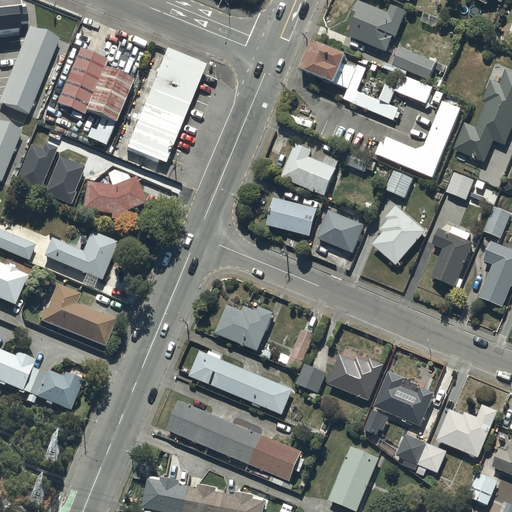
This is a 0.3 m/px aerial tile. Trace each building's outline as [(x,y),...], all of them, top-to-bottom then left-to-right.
[(353,24),(348,35),(388,51),(394,35),(397,36),(407,10),(392,4),(389,11),(361,0),(358,0),(350,23),(353,24)] [(59,36),(32,25),(3,97),(29,107),(59,36)] [(114,53),(80,39),(55,99),(88,112),(91,104),(118,115),(134,75),(109,65),(114,53)] [(314,44),(303,72),(338,85),(337,87),(350,92),(345,105),(396,125),(397,122),(399,123),(402,117),(397,115),(399,111),(393,109),(398,96),(427,108),(434,91),(407,80),(409,76),(430,84),(437,66),(401,52),(397,62),(387,59),(384,67),(386,68),(383,75),(391,78),(392,76),(403,80),(398,94),(387,90),(381,104),(358,96),(365,78),(357,75),(358,73),(344,67),(348,57),(314,44)] [(204,63),(169,48),(130,142),(166,156),(204,63)] [(466,122),(455,148),(485,161),(494,140),(506,145),(511,128),(511,71),(506,69),(500,83),(492,80),(483,101),(486,102),(476,126),(466,122)] [(387,139),(380,156),(434,179),(462,111),(443,103),(426,148),(417,151),(387,139)] [(0,168),(17,129),(0,122),(0,168)] [(74,165),(81,144),(52,133),(44,154),(74,165)] [(312,150),(295,143),(282,177),(326,195),(340,160),(327,155),(324,162),(310,156),(312,150)] [(370,160),(351,152),(346,163),(365,171),(370,160)] [(112,185),(87,181),(82,210),(111,214),(111,219),(120,220),(129,217),(127,211),(146,202),(136,176),(130,179),(129,175),(114,170),(108,174),(112,185)] [(414,178),(393,170),(386,189),(406,197),(414,178)] [(466,199),(473,179),(454,172),(447,192),(466,199)] [(275,197),(267,224),(311,235),(318,208),(275,197)] [(373,244),(397,264),(426,230),(396,205),(387,217),(389,219),(381,229),(384,231),(373,244)] [(511,213),(494,206),(485,231),(500,237),(511,213)] [(354,252),(365,224),(330,210),(318,238),(354,252)] [(440,227),(433,244),(443,248),(440,255),(431,251),(426,262),(435,266),(431,276),(455,287),(456,285),(459,287),(462,280),(459,278),(467,258),(469,259),(471,254),(469,253),(473,242),(468,240),(471,233),(454,226),(451,232),(440,227)] [(0,229),(0,248),(30,260),(36,244),(0,229)] [(102,280),(118,242),(90,231),(83,249),(51,237),(44,256),(86,274),(83,283),(94,288),(98,278),(102,280)] [(511,284),(511,248),(492,240),(484,260),(494,264),(480,296),(503,305),(511,284)] [(6,264),(5,265),(0,262),(0,298),(15,305),(28,275),(17,270),(18,269),(6,264)] [(45,306),(39,320),(105,347),(116,320),(77,304),(81,293),(58,283),(48,307),(45,306)] [(228,303),(216,333),(259,350),(274,311),(259,305),(257,310),(245,305),(243,309),(228,303)] [(300,370),(315,334),(302,329),(291,356),(282,352),(279,360),(289,364),(288,365),(300,370)] [(0,381),(0,383),(4,385),(5,383),(19,389),(18,391),(23,393),(24,391),(29,393),(26,400),(34,403),(36,396),(46,401),(45,402),(51,405),(53,402),(70,410),(83,378),(81,377),(82,374),(79,373),(79,371),(75,369),(74,372),(70,371),(69,374),(65,372),(64,375),(47,368),(45,373),(32,367),(35,359),(17,351),(15,356),(0,349),(0,381)] [(201,350),(190,375),(254,402),(253,405),(260,408),(261,406),(282,414),(293,388),(221,359),(222,356),(210,351),(209,354),(201,350)] [(340,354),(328,383),(370,400),(385,364),(371,358),(370,361),(357,356),(356,360),(340,354)] [(327,373),(305,363),(297,383),(319,392),(327,373)] [(389,370),(374,406),(403,418),(402,420),(408,423),(409,420),(421,425),(435,392),(421,386),(418,392),(403,386),(406,377),(389,370)] [(302,451),(179,399),(168,429),(290,480),(295,469),(300,471),(304,460),(299,457),(302,451)] [(450,408),(438,439),(479,456),(499,410),(483,404),(478,417),(465,411),(464,414),(450,408)] [(390,416),(373,409),(365,429),(377,434),(380,428),(384,430),(390,416)] [(447,451),(406,434),(397,455),(405,459),(403,465),(416,470),(419,465),(421,465),(418,473),(424,476),(427,468),(438,472),(447,451)] [(493,466),(511,473),(511,439),(508,451),(500,448),(493,466)] [(351,446),(330,499),(358,510),(380,458),(351,446)] [(473,487),(492,495),(498,480),(479,472),(473,487)] [(148,477),(142,507),(165,511),(262,511),(265,498),(254,495),(254,494),(236,490),(235,494),(216,490),(217,486),(198,482),(197,487),(181,483),(181,479),(161,475),(160,480),(148,477)] [(492,495),(473,487),(469,497),(488,505),(492,495)] [(511,511),(511,503),(505,501),(500,511),(511,511)]
